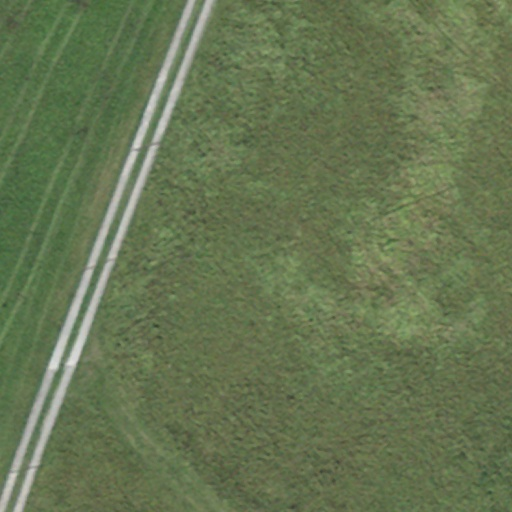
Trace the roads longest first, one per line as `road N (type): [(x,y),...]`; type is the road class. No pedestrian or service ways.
road 1 (track): [(19,511),(211,0)]
road 2 (track): [(211,511),(122,432),(75,352)]
